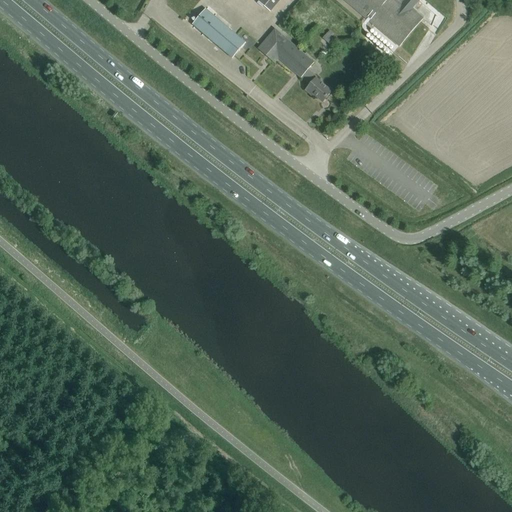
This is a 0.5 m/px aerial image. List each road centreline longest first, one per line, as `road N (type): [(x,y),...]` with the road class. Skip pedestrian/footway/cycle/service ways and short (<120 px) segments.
road 1 (trunk): [(2,0),(257,207),(511,387)]
road 2 (trunk): [(511,362),(263,184),(34,0)]
road 3 (unclassified): [(87,0),(392,236),(425,235),(511,189)]
